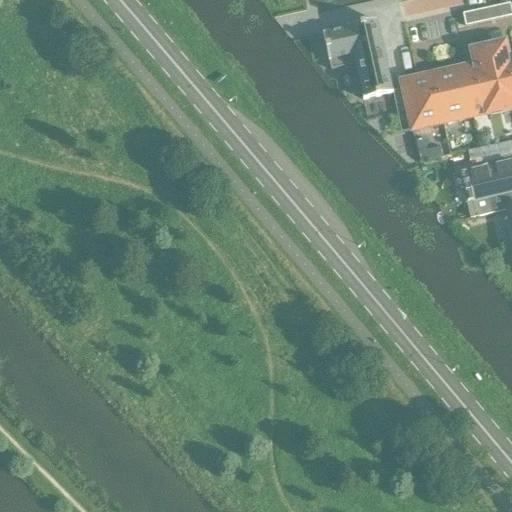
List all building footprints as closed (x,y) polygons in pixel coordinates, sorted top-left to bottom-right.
[(511,14),(510,5),(463,16),(465,27),(511,17),(511,14)] [(324,35),(322,35),(331,72),(356,66),(357,71),(363,100),(362,100),(363,101),(393,95),(392,93),(391,94),(386,68),(387,67),(383,51),(382,51),(376,24),(377,24),(377,22),(347,29),(347,30),(324,35)] [(475,67),(401,83),(403,90),(412,131),(485,115),(485,117),(511,110),(511,58),(506,60),(503,45),(471,52),(475,67)] [(403,90),(392,93),(393,95),(401,134),(412,131),(403,90)] [(425,140),(415,142),(420,164),(443,158),(444,158),(441,148),(427,151),(425,140)] [(487,198),(511,191),(511,159),(466,170),(473,200),(465,202),(468,219),(490,214),(487,198)] [(511,191),(487,198),(490,214),(505,211),(508,226),(508,227),(511,245),(511,191)]
